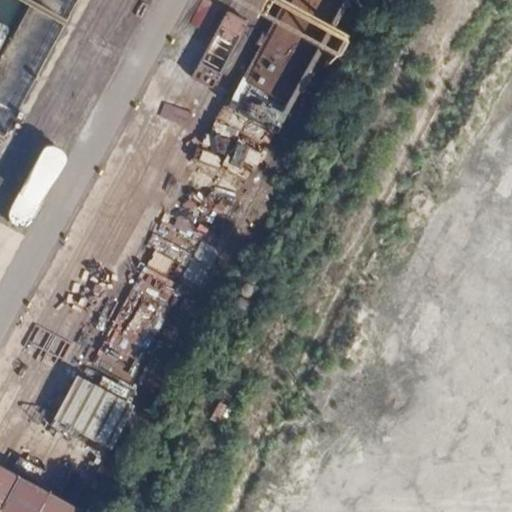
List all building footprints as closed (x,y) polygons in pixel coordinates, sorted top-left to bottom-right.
[(25,229),(61,156),(36,144),(0,217),(25,229)] [(210,172),(166,260),(189,272),(234,184),(210,172)] [(0,373),(0,388),(31,411),(45,393),(7,364),(0,373)] [(67,377),(46,426),(107,452),(128,402),(67,377)] [(0,455),(0,511),(76,511),(83,502),(0,455)]
